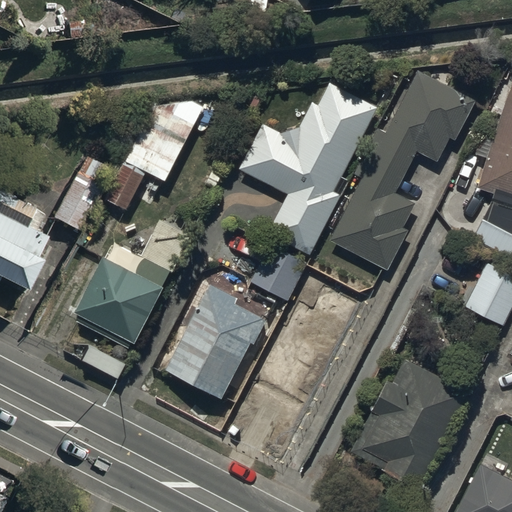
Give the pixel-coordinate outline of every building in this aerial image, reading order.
[(417,67),(324,236),(382,268),(405,226),(398,222),(412,197),(392,185),(413,148),(431,158),(445,133),(455,138),(476,100),(417,67)] [(263,119),(239,164),(289,189),(269,229),(311,250),(340,191),(334,188),(377,103),(331,79),(319,101),(313,98),(299,123),(281,128),(263,119)] [(511,79),(477,185),(511,196),(511,79)] [(115,176),(105,195),(129,207),(147,172),(165,181),(206,101),(194,95),(155,101),(127,156),(121,153),(111,174),(115,176)] [(102,185),(78,172),(56,214),(80,227),(102,185)] [(0,273),(29,289),(47,256),(40,253),(49,236),(0,210),(0,273)] [(305,265),(270,246),(252,279),(287,298),(305,265)] [(74,313),(131,343),(170,268),(136,251),(128,267),(105,255),(74,313)] [(465,302),(500,321),(511,298),(511,273),(488,261),(465,302)] [(261,315),(209,288),(169,366),(222,393),(261,315)] [(275,430),(295,440),(347,341),(327,330),(322,340),(294,325),(250,408),(278,423),(275,430)] [(354,458),(419,492),(471,393),(407,360),(394,384),(387,381),(372,410),(378,412),(354,458)] [(511,511),(511,477),(481,462),(456,511),(511,511)]
